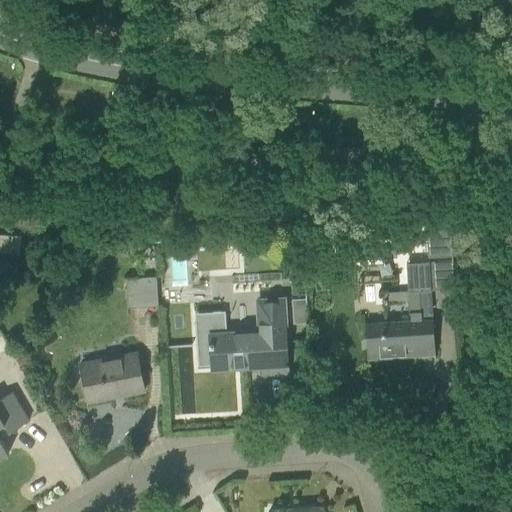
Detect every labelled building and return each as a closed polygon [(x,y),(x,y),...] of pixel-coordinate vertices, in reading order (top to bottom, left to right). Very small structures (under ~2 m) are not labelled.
[(423,227),(425,254),(451,252),(449,225),(423,227)] [(21,236),(0,234),(0,252),(19,254),(21,236)] [(196,249),(195,249),(195,250),(206,249),(206,248),(202,248),(202,240),(195,241),(196,249)] [(167,251),(163,251),(164,252),(189,251),(189,249),(188,249),(187,241),(167,242),(167,251)] [(409,321),(365,323),(366,353),(412,351),(411,346),(421,346),(421,347),(434,346),(428,261),(404,263),(408,313),(409,321)] [(157,304),(155,277),(128,278),(130,306),(157,304)] [(306,298),(291,299),(293,323),(308,322),(306,298)] [(209,347),(210,347),(211,366),(262,363),(262,374),(287,372),(282,299),(258,301),(260,332),(227,334),(225,310),(193,312),(195,346),(197,346),(196,339),(210,338),(210,342),(208,342),(209,347)] [(142,389),(139,370),(136,355),(81,366),(87,400),(142,389)] [(0,436),(28,420),(18,403),(11,392),(0,398),(0,458),(8,453),(0,440),(0,436)] [(511,491),(508,488),(502,494),(511,504),(511,503),(511,491)]
